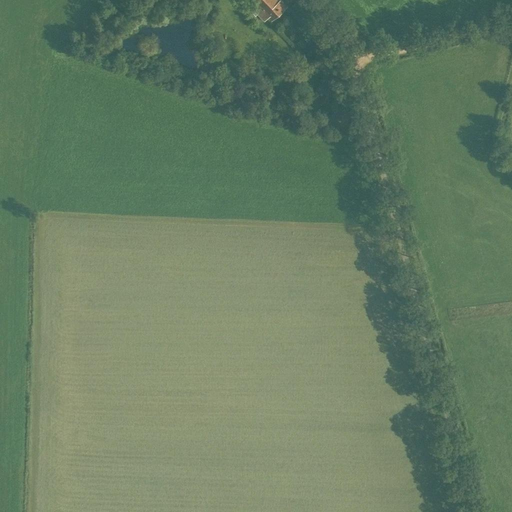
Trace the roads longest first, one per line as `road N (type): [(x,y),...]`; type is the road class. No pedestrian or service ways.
road 1 (unclassified): [(471,511),(354,72),(307,0)]
road 2 (track): [(368,58),(511,26)]
